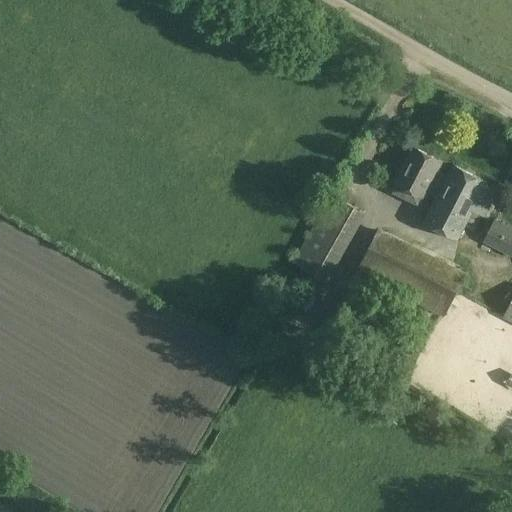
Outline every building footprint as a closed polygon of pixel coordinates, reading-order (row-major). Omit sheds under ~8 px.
[(423,197),(426,192),(434,196),(445,175),(437,171),(442,161),(413,146),(394,182),(396,182),(390,193),(416,206),(422,196),(423,197)] [(445,175),(434,196),(422,222),(458,240),(476,204),(487,182),(487,181),(451,163),(445,175)] [(331,194),(292,262),(327,281),(367,212),(331,194)] [(511,226),(495,218),(482,241),(511,256),(511,226)] [(378,226),(355,271),(444,316),(466,271),(378,226)] [(329,316),(323,327),(344,337),(363,296),(343,286),(333,307),(328,305),(323,314),(329,316)] [(511,297),(502,316),(511,320),(511,297)]
